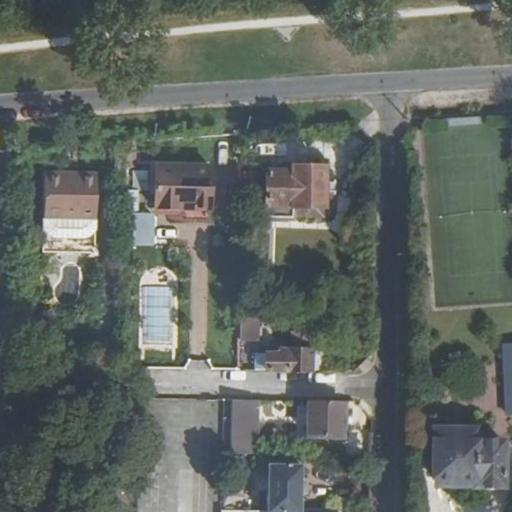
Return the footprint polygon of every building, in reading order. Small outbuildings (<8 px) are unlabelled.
[(267,173),(267,178),(267,203),(267,219),(293,219),(293,208),(325,209),(325,167),(292,167),(292,173),(267,173)] [(41,252),(80,253),(80,247),(94,247),(94,173),(43,172),(41,252)] [(155,218),(210,219),(211,177),(155,175),(155,218)] [(241,198),(241,179),(231,178),(230,198),(241,198)] [(267,178),(241,178),(241,179),(241,198),(241,203),(267,203),(267,178)] [(324,219),(325,209),(293,208),(293,219),(324,219)] [(239,315),(238,345),(257,345),(258,316),(239,315)] [(256,354),(256,371),(324,372),(324,350),(288,350),(287,355),(256,354)] [(232,400),(231,456),(248,456),(249,401),(232,400)] [(343,402),(310,403),(309,439),(342,439),(343,402)] [(420,429),(420,476),(460,475),(460,485),(491,485),(490,439),(461,439),(461,429),(420,429)] [(264,466),(263,511),(298,511),(299,466),(264,466)] [(460,475),(420,476),(420,486),(460,485),(460,475)] [(509,511),(510,495),(430,491),(428,511),(509,511)]
